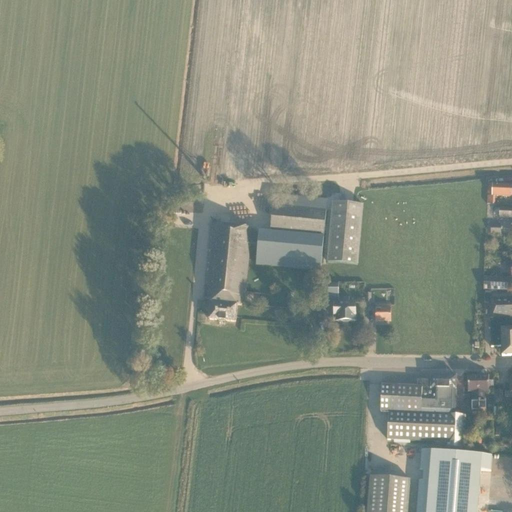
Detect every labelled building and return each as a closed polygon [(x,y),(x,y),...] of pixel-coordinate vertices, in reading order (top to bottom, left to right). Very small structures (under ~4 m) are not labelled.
[(511,185),(493,185),(488,184),(487,204),(495,204),(495,196),(511,196),(511,185)] [(358,265),(363,205),(333,202),(328,262),(358,265)] [(324,235),(326,220),(327,210),(273,205),(271,230),(324,235)] [(499,218),(511,218),(511,208),(499,208),(499,218)] [(190,291),(197,220),(160,217),(153,287),(190,291)] [(209,320),(216,320),(236,322),(237,305),(242,306),(243,293),(245,293),(250,244),(258,245),(256,265),(321,271),(324,237),(260,231),(259,238),(256,237),(256,229),(252,229),(252,228),(211,224),(204,299),(211,300),(211,302),(209,320)] [(491,225),(491,234),(494,234),(501,234),(501,225),(491,225)] [(508,291),(509,279),(485,277),(484,290),(508,291)] [(323,294),(339,295),(339,283),(323,283),(323,294)] [(336,322),(355,322),(355,303),(349,303),(349,298),(339,298),(339,303),(335,303),(335,316),(336,316),(336,322)] [(511,298),(491,299),(492,309),(492,317),(490,317),(491,333),(491,347),(502,347),(502,357),(511,356),(511,298)] [(376,321),(391,321),(391,306),(376,306),(376,321)] [(466,415),(455,415),(457,376),(432,375),(431,381),(418,380),(417,387),(382,385),(381,412),(389,412),(388,440),(394,440),(394,443),(410,443),(410,441),(447,443),(447,448),(464,449),(466,415)] [(474,412),(479,412),(479,400),(478,376),(468,376),(468,392),(472,392),(472,400),(474,400),(474,412)] [(494,381),(489,381),(489,376),(478,376),(479,400),(479,412),(484,412),(483,392),(489,392),(489,387),(494,387),(494,381)] [(503,404),(503,391),(495,391),(494,404),(503,404)] [(424,471),(424,475),(424,482),(420,481),(417,511),(477,511),(481,471),(491,472),(492,457),(422,451),(420,471),(424,471)] [(408,511),(411,480),(370,477),(366,511),(408,511)]
